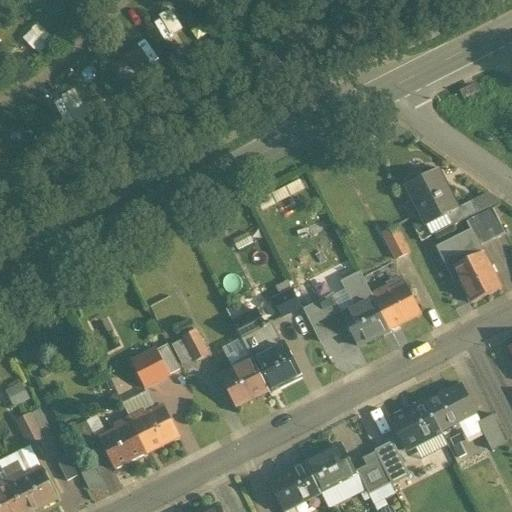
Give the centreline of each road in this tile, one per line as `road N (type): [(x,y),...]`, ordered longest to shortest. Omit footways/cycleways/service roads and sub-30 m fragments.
road 1 (secondary): [(384,93),(0,287)]
road 2 (residential): [(124,511),(468,338)]
road 3 (residential): [(511,182),(384,93)]
